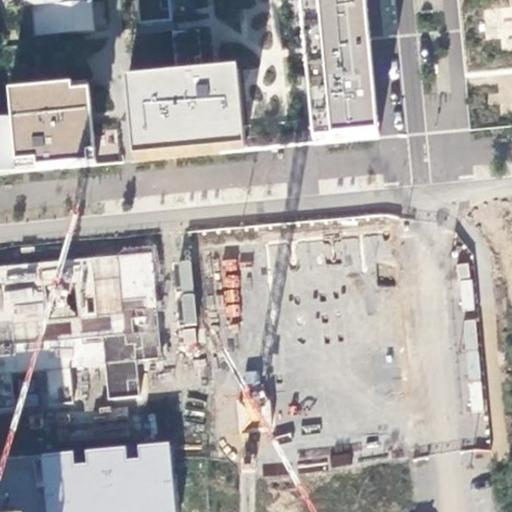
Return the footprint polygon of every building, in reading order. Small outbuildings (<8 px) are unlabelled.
[(0,0),(0,177),(14,176),(98,168),(94,126),(90,86),(63,89),(63,80),(58,37),(96,33),(93,3),(86,4),(85,0),(0,0)] [(130,116),(135,163),(246,153),(314,146),(331,145),(380,140),(378,115),(372,52),(367,0),(137,0),(140,29),(172,26),(177,80),(128,85),(130,116)] [(511,0),(458,0),(466,79),(511,74),(511,0)] [(294,241),(267,244),(288,440),(314,437),(332,435),(412,427),(408,388),(401,320),(397,285),(392,231),(294,241)] [(220,250),(236,388),(275,383),(260,246),(220,250)] [(47,370),(51,408),(74,406),(70,367),(106,364),(109,402),(140,399),(136,361),(166,358),(154,257),(0,270),(0,412),(15,411),(11,373),(47,370)] [(127,460),(126,449),(85,453),(86,464),(74,465),(73,454),(44,457),(48,511),(177,511),(172,445),(138,448),(139,459),(127,460)] [(416,511),(412,459),(279,475),(282,511),(416,511)]
